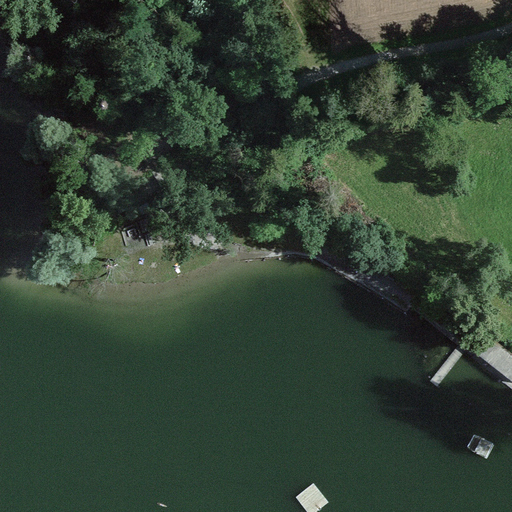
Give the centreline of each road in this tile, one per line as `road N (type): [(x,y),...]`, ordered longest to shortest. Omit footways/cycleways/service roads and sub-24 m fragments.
road 1 (track): [(511,28),(306,79)]
road 2 (track): [(306,79),(263,109),(200,113),(177,125),(156,166)]
